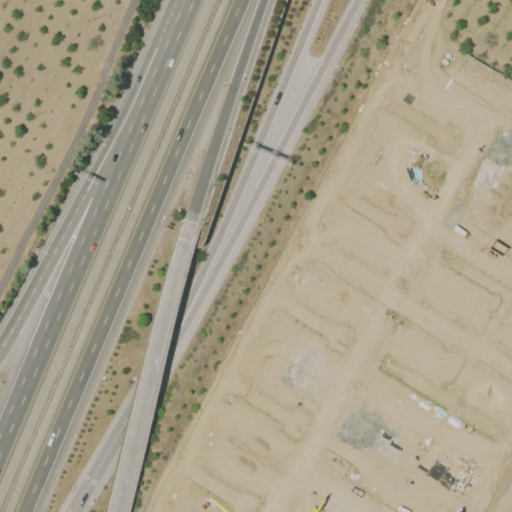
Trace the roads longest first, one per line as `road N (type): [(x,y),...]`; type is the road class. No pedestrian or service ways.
road 1 (residential): [(162,511),(411,57),(434,52),(511,100)]
road 2 (motorway): [(23,511),(240,0)]
road 3 (motorway): [(176,332),(356,0)]
road 4 (motorway): [(176,332),(317,0)]
road 5 (motorway): [(111,182),(0,441)]
road 6 (motorway): [(120,489),(183,242)]
road 7 (residential): [(511,371),(308,244)]
road 8 (motorway): [(189,221),(263,0)]
road 9 (motorway): [(72,511),(176,332)]
road 10 (motorway): [(83,196),(0,348)]
road 11 (residential): [(384,361),(510,439)]
road 12 (motorway): [(167,50),(111,182)]
